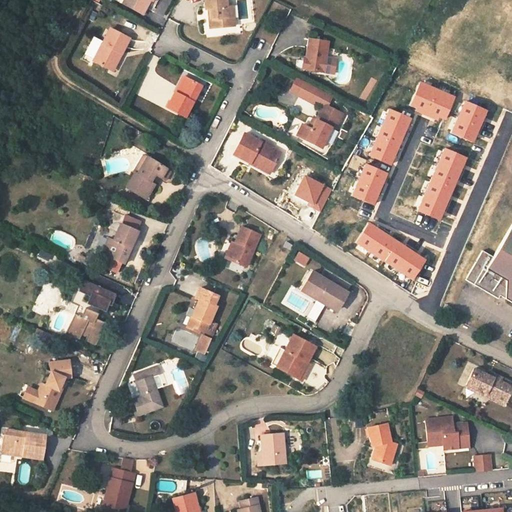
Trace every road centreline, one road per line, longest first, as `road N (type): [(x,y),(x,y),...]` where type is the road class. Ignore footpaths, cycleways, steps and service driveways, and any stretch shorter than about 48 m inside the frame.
road 1 (residential): [(201,171),(100,409),(105,437),(135,448),(156,445),(239,408),(325,397),(385,289)]
road 2 (track): [(84,0),(54,58),(57,74),(185,152),(201,171)]
road 3 (residential): [(201,171),(385,289)]
road 4 (residential): [(385,289),(511,360)]
